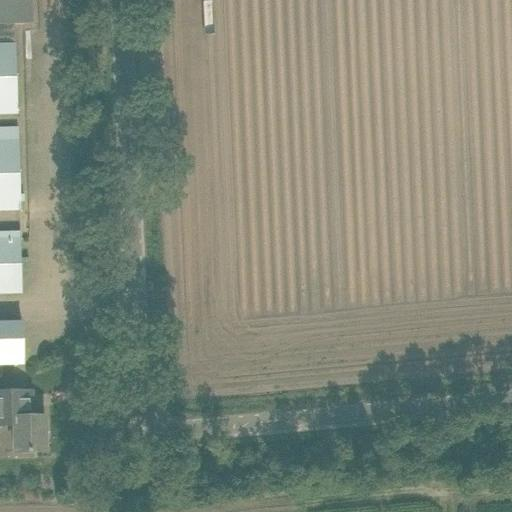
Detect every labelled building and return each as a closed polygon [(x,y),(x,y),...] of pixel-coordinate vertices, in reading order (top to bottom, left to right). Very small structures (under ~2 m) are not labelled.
[(32,25),(31,0),(0,0),(0,45),(14,45),(14,25),(32,25)] [(0,114),(16,114),(14,45),(0,45),(0,114)] [(17,142),(0,142),(0,211),(19,211),(17,142)] [(0,294),(20,294),(19,233),(0,233),(0,294)] [(21,324),(0,324),(0,366),(22,366),(21,324)] [(44,454),(44,419),(31,419),(30,393),(0,394),(0,427),(14,427),(14,454),(44,454)]
